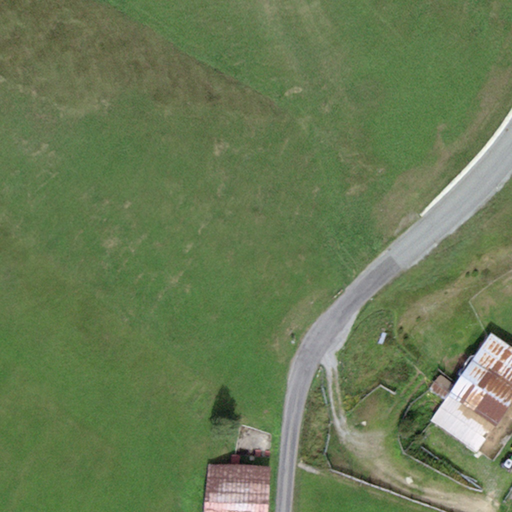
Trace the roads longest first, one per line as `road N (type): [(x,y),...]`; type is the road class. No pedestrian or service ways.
road 1 (tertiary): [(511,151),(317,335),(297,380),(284,511)]
road 2 (track): [(475,511),(345,435),(317,335)]
